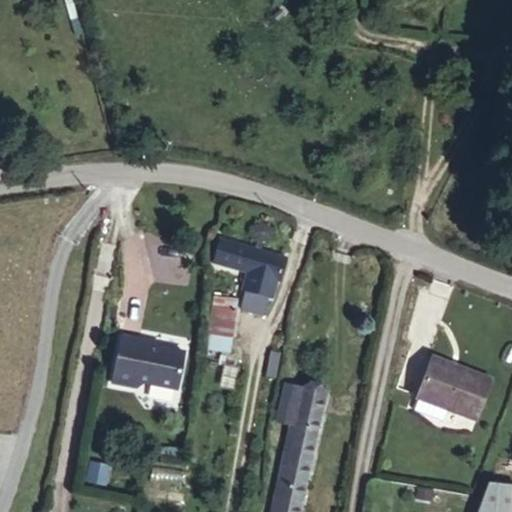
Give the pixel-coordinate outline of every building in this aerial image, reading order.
[(295,243),(213,232),(211,255),(260,262),(288,266),(292,266),(295,243)] [(288,266),(260,262),(258,280),(260,280),(257,299),(281,302),(284,283),(286,284),(288,266)] [(253,291),(229,291),(230,328),(254,328),(253,291)] [(154,335),(125,328),(114,376),(133,381),(135,374),(177,383),(185,347),(153,340),(154,335)] [(432,358),(416,398),(418,399),(414,410),(443,421),(447,410),(476,420),(491,380),(432,358)] [(326,411),(303,407),(299,438),(293,436),(291,452),(298,453),(294,504),(316,507),(326,411)] [(185,475),(147,470),(141,511),(210,511),(213,495),(183,491),(185,475)] [(478,511),(511,511),(511,486),(489,484),(478,511)] [(417,488),(415,497),(430,500),(432,490),(417,488)]
